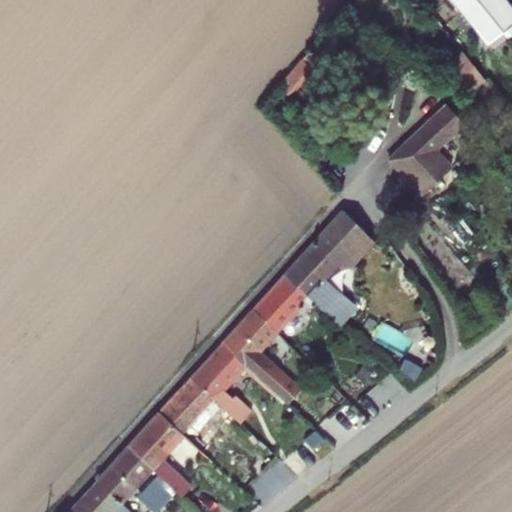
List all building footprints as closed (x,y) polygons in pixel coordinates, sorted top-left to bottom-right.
[(461,0),(473,17),(490,5),(486,0),(461,0)] [(511,4),(508,0),(486,0),(490,5),(498,17),(511,6),(511,4)] [(463,98),(469,93),(484,82),(466,58),(444,75),(463,98)] [(511,117),(484,82),(469,93),(511,148),(511,117)] [(449,116),(411,148),(443,186),(452,179),(436,160),(466,135),(449,116)] [(443,186),(411,148),(388,167),(420,206),(443,186)] [(342,208),(285,271),(312,295),(340,320),(357,302),(345,292),(342,295),(326,280),(342,262),(345,265),(372,235),(342,208)] [(280,331),(312,295),(285,271),(252,307),(280,331)] [(252,307),(223,340),(250,364),(281,391),(291,379),(294,376),(264,349),(280,331),(252,307)] [(403,352),(412,335),(383,320),(374,337),(403,352)] [(223,340),(192,373),(219,397),(244,420),(256,407),(240,393),(235,399),(226,391),(250,364),(223,340)] [(192,373),(160,409),(186,433),(219,397),(192,373)] [(310,395),(291,379),(281,391),(301,407),(310,395)] [(321,423),(336,444),(367,422),(352,400),(321,423)] [(166,455),(186,433),(160,409),(130,443),(156,466),(185,493),(195,482),(166,455)] [(125,499),(156,466),(130,443),(100,476),(125,499)] [(132,511),(136,509),(125,499),(100,476),(67,511),(132,511)]
